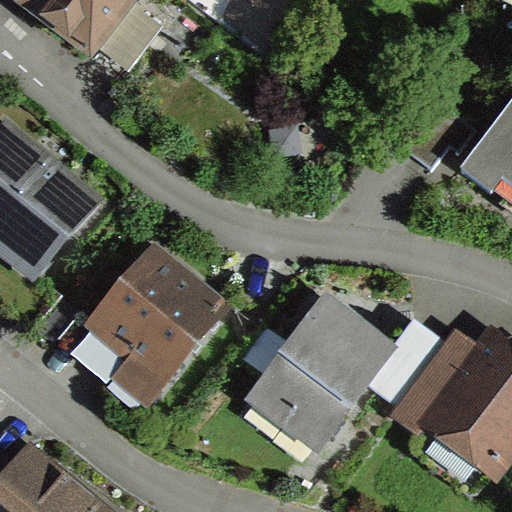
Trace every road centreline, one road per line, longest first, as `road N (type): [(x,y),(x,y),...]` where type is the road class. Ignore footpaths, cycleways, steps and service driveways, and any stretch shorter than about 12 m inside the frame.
road 1 (residential): [(0,46),(199,211),(247,229),(473,265),(511,281)]
road 2 (residential): [(0,354),(142,470),(241,511)]
